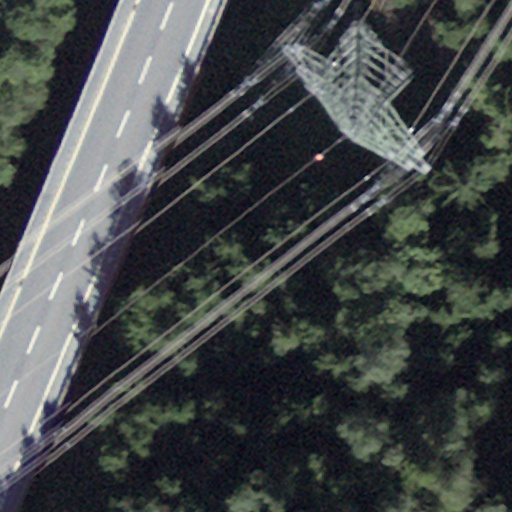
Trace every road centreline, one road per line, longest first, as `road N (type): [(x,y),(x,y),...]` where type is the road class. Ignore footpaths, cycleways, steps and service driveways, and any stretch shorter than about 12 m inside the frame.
road 1 (tertiary): [(0,423),(174,0)]
road 2 (track): [(408,511),(511,351)]
